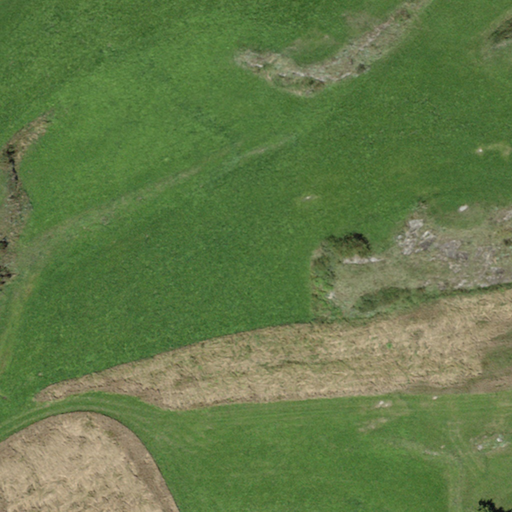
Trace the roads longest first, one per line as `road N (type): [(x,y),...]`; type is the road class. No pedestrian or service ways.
road 1 (track): [(0,367),(30,291),(55,260),(422,41)]
road 2 (track): [(0,413),(31,393),(85,387),(227,428)]
